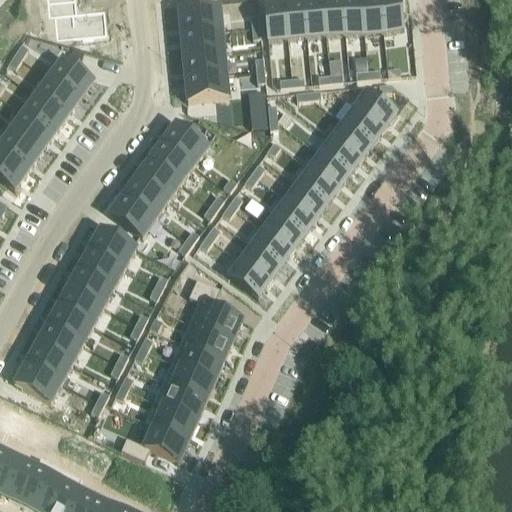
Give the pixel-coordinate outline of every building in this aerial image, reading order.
[(400,0),(388,0),(380,1),(384,36),(403,34),(400,0)] [(380,1),(361,3),(365,38),(384,36),(380,1)] [(76,2),(48,4),(49,19),(59,18),(61,41),(83,39),(83,41),(94,40),(93,38),(107,37),(105,12),(77,15),(76,2)] [(361,3),(342,5),(345,40),(365,38),(361,3)] [(342,5),(323,6),(326,41),(345,40),(342,5)] [(323,6),(304,8),(307,43),(326,41),(323,6)] [(304,8),(285,10),(288,45),(307,43),(304,8)] [(285,10),(265,12),(268,47),(288,45),(285,10)] [(220,13),(179,17),(182,40),(222,36),(220,13)] [(259,20),(251,21),(252,33),(260,32),(259,20)] [(16,30),(10,39),(18,44),(24,34),(16,30)] [(260,32),(252,33),(253,45),(262,44),(260,32)] [(222,36),(182,40),(184,62),(224,58),(222,36)] [(6,46),(0,55),(7,60),(13,51),(6,46)] [(22,49),(15,59),(22,64),(29,54),(22,49)] [(224,58),(184,62),(186,83),(226,79),(224,58)] [(15,59),(9,69),(16,74),(22,64),(15,59)] [(263,63),(255,64),(256,76),(264,75),(263,63)] [(63,64),(49,83),(80,106),(94,87),(63,64)] [(400,73),(388,74),(389,82),(400,81),(400,73)] [(264,75),(256,76),(257,88),(266,87),(264,75)] [(380,75),(368,76),(369,84),(381,83),(380,75)] [(368,76),(356,77),(357,86),(369,84),(368,76)] [(226,79),(186,83),(188,107),(228,103),(226,79)] [(342,79),(330,80),(331,88),(343,87),(342,79)] [(330,80),(318,81),(319,89),(331,88),(330,80)] [(304,82),(292,84),(293,92),(305,91),(304,82)] [(49,83),(36,101),(67,123),(80,106),(49,83)] [(292,84),(280,85),(281,93),(293,92),(292,84)] [(391,89),(380,90),(380,98),(392,97),(391,89)] [(320,96),(308,97),(309,105),(321,104),(320,96)] [(308,97),(296,98),(297,107),(309,105),(308,97)] [(368,97),(356,113),(385,134),(396,118),(368,97)] [(36,101),(24,118),(55,141),(67,123),(36,101)] [(276,110),(268,111),(269,123),(277,122),(276,110)] [(356,113),(345,128),(373,149),(385,134),(356,113)] [(24,118),(11,136),(42,158),(55,141),(24,118)] [(277,122),(269,123),(270,135),(279,134),(277,122)] [(345,128),(333,143),(362,164),(373,149),(345,128)] [(176,129),(162,148),(195,172),(209,152),(176,129)] [(11,136),(0,150),(0,154),(29,176),(42,158),(11,136)] [(333,143),(322,159),(350,180),(362,164),(333,143)] [(274,147),(267,157),(274,162),(281,152),(274,147)] [(162,148),(149,165),(182,189),(195,172),(162,148)] [(0,154),(0,183),(15,195),(29,176),(0,154)] [(322,159),(310,174),(339,195),(350,180),(322,159)] [(149,165),(137,183),(169,207),(182,189),(149,165)] [(259,169),(252,178),(258,183),(265,174),(259,169)] [(310,174),(299,190),(327,211),(339,195),(310,174)] [(252,178),(245,188),(251,193),(258,183),(252,178)] [(137,183),(124,200),(157,224),(169,207),(137,183)] [(230,183),(224,192),(230,197),(237,187),(230,183)] [(299,190),(287,205),(316,226),(327,211),(299,190)] [(124,200),(110,219),(143,243),(157,224),(124,200)] [(218,200),(211,210),(217,215),(224,205),(218,200)] [(236,200),(229,210),(236,215),(243,205),(236,200)] [(287,205),(276,220),(304,241),(316,226),(287,205)] [(211,210),(204,220),(210,224),(217,215),(211,210)] [(229,210),(222,220),(229,224),(236,215),(229,210)] [(276,220),(265,236),(293,257),(304,241),(276,220)] [(214,231),(207,241),(213,246),(221,236),(214,231)] [(101,233),(90,254),(125,274),(136,253),(101,233)] [(193,235),(185,245),(192,250),(199,240),(193,235)] [(265,236),(253,251),(281,272),(293,257),(265,236)] [(207,241),(200,251),(206,255),(213,246),(207,241)] [(185,245),(179,255),(185,259),(192,250),(185,245)] [(253,251),(242,267),(270,288),(281,272),(253,251)] [(90,254),(79,273),(115,293),(125,274),(90,254)] [(242,267),(230,283),(258,304),(270,288),(242,267)] [(79,273),(69,292),(104,312),(115,293),(79,273)] [(161,280),(155,291),(163,294),(168,284),(161,280)] [(198,285),(189,303),(198,307),(189,328),(233,347),(243,325),(214,312),(221,295),(198,285)] [(155,291),(150,301),(157,305),(163,294),(155,291)] [(69,292),(58,311),(94,331),(104,312),(69,292)] [(58,311),(48,330),(83,350),(94,331),(58,311)] [(141,318),(136,329),(143,333),(149,322),(141,318)] [(155,323),(150,333),(157,337),(163,326),(155,323)] [(189,328),(181,347),(224,367),(233,347),(189,328)] [(136,329),(130,340),(138,344),(143,333),(136,329)] [(48,330),(38,349),(73,369),(83,350),(48,330)] [(146,342),(140,353),(148,357),(153,346),(146,342)] [(181,347),(172,367),(216,387),(224,367),(181,347)] [(38,349),(27,368),(63,387),(73,369),(38,349)] [(140,353),(135,364),(142,367),(148,357),(140,353)] [(122,357),(116,368),(124,371),(129,361),(122,357)] [(172,367),(163,387),(207,406),(216,387),(172,367)] [(27,368),(16,389),(51,408),(63,387),(27,368)] [(116,368),(111,378),(118,382),(124,371),(116,368)] [(126,381),(121,391),(128,395),(133,384),(126,381)] [(163,387),(154,408),(163,411),(198,426),(207,406),(163,387)] [(121,391),(115,402),(123,406),(128,395),(121,391)] [(102,395),(97,406),(104,410),(109,399),(102,395)] [(97,406),(91,417),(98,421),(104,410),(97,406)] [(11,411),(5,422),(13,425),(18,414),(11,411)] [(155,429),(154,430),(189,446),(198,426),(163,411),(155,429)] [(27,418),(23,426),(34,431),(38,424),(27,418)] [(38,424),(34,431),(45,437),(48,429),(38,424)] [(127,443),(121,456),(145,466),(150,455),(180,468),(189,446),(154,430),(155,429),(150,428),(141,449),(127,443)] [(68,431),(65,439),(76,444),(79,436),(68,431)] [(79,436),(76,444),(87,449),(90,441),(79,436)] [(0,498),(1,499),(21,458),(1,449),(0,449),(0,498)] [(96,452),(92,459),(103,465),(107,457),(96,452)] [(21,458),(1,499),(21,508),(40,468),(39,467),(21,458)] [(40,468),(21,508),(28,511),(42,511),(62,473),(41,463),(39,467),(40,468)] [(124,465),(120,473),(131,478),(135,471),(124,465)] [(135,471),(131,478),(142,483),(146,476),(135,471)] [(62,473),(42,511),(66,511),(79,487),(80,487),(82,483),(62,473)] [(154,480),(149,491),(157,495),(162,484),(154,480)] [(79,487),(66,511),(90,511),(99,496),(80,487),(79,487)] [(99,496),(90,511),(114,511),(118,505),(99,496)]
